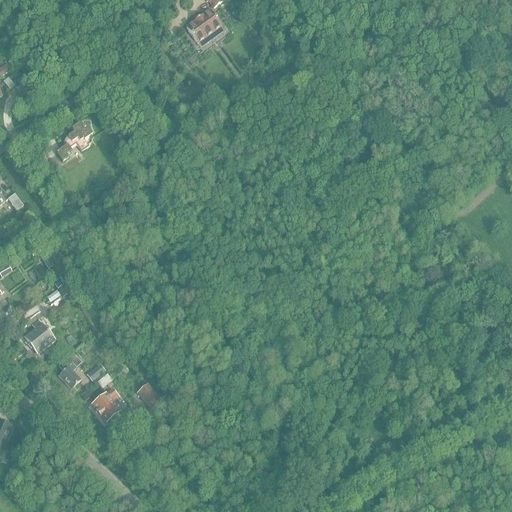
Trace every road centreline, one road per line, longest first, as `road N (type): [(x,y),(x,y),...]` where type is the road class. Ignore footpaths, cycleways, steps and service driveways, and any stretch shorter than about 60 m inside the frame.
road 1 (residential): [(143,511),(0,384)]
road 2 (residential): [(51,19),(87,71),(86,84),(0,151)]
